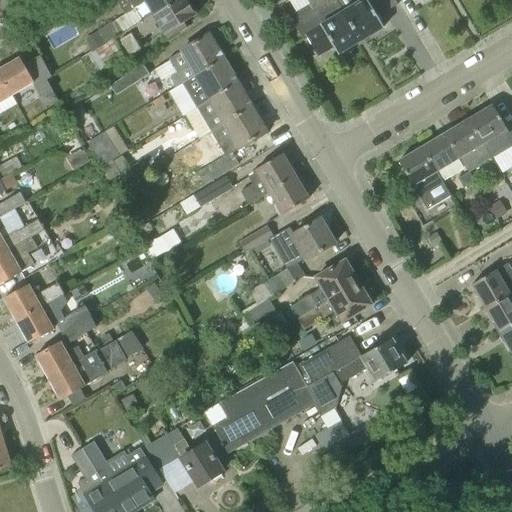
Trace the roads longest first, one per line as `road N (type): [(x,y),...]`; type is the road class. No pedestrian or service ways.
road 1 (residential): [(484,429),(328,160)]
road 2 (residential): [(511,49),(328,160)]
road 3 (residential): [(328,160),(228,0)]
road 4 (residential): [(324,511),(484,429)]
road 5 (residential): [(54,511),(34,442),(0,371)]
